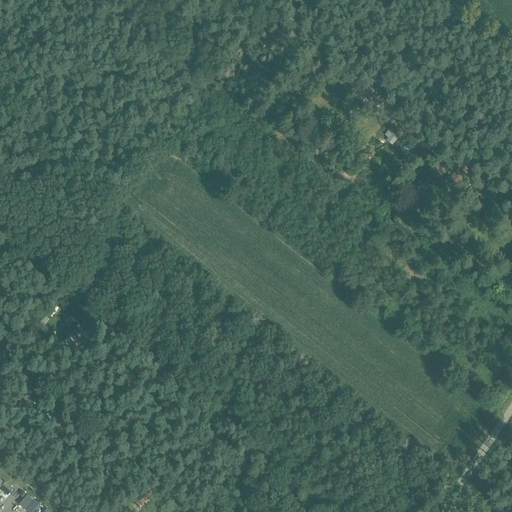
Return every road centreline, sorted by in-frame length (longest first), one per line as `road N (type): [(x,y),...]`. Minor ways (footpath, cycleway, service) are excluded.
road 1 (residential): [(0,352),(193,511)]
road 2 (residential): [(440,511),(511,407)]
